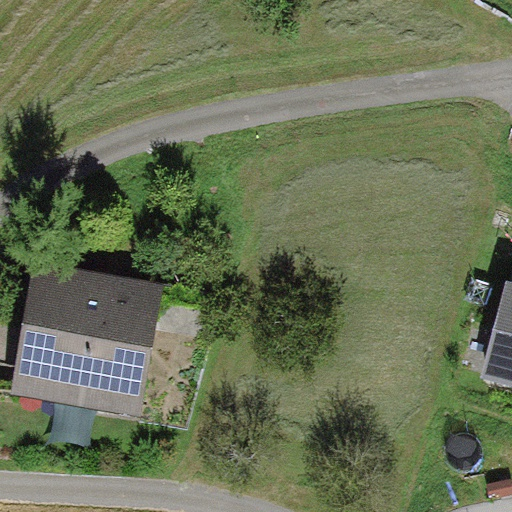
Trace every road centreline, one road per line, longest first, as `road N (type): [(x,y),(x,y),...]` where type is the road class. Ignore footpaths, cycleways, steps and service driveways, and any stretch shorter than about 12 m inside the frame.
road 1 (residential): [(0,206),(125,134),(344,82),(511,68)]
road 2 (residential): [(223,511),(0,489)]
